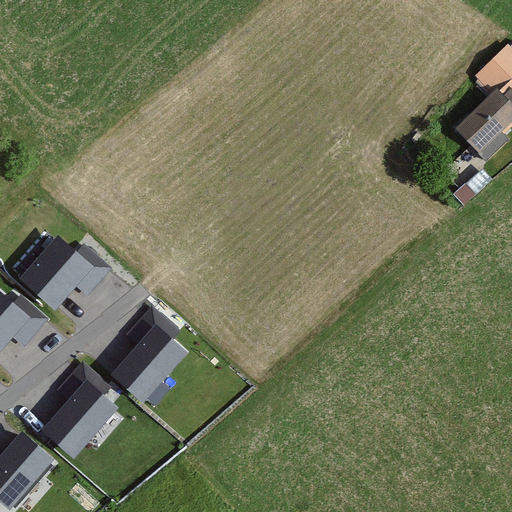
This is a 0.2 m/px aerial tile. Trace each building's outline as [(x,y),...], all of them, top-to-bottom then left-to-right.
[(511,37),(511,38),(477,72),(496,91),(485,101),(506,123),(511,117),(511,37)] [(506,123),(485,101),(460,125),(482,147),(506,123)] [(464,196),(492,176),(485,167),(457,187),(464,196)] [(59,236),(21,277),(55,308),(74,288),(86,298),(114,268),(87,243),(78,252),(59,236)] [(12,302),(0,292),(0,351),(13,336),(25,346),(50,318),(20,292),(12,302)] [(189,352),(157,323),(111,374),(143,402),(189,352)] [(119,407),(85,378),(42,429),(76,458),(119,407)] [(0,501),(12,511),(57,459),(23,430),(0,456),(0,501)]
